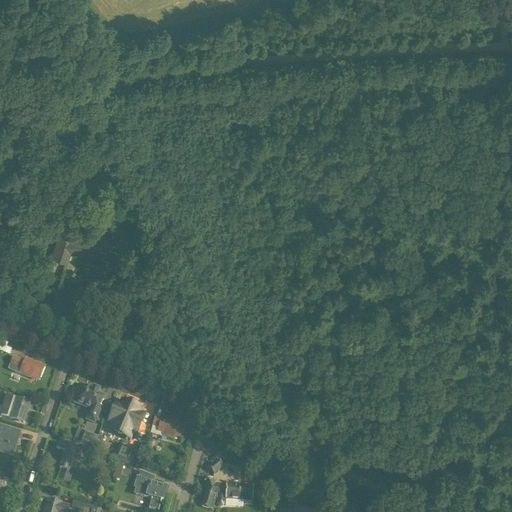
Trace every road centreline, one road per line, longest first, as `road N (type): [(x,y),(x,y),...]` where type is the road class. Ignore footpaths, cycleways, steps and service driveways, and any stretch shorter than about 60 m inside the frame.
road 1 (track): [(92,76),(511,48)]
road 2 (track): [(295,452),(95,83)]
road 3 (unclassified): [(17,511),(70,348)]
road 4 (unclassified): [(207,411),(70,348)]
road 5 (unclassified): [(295,452),(431,511)]
